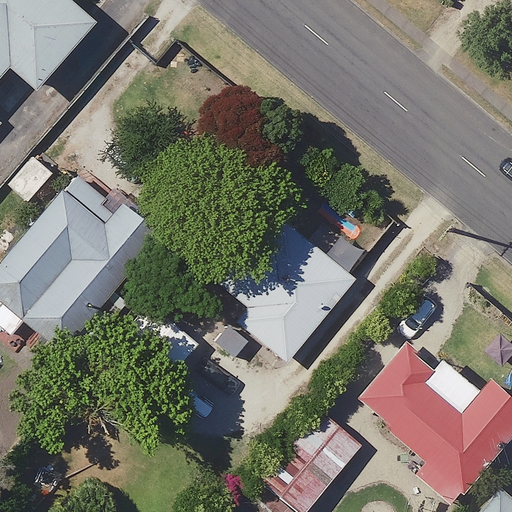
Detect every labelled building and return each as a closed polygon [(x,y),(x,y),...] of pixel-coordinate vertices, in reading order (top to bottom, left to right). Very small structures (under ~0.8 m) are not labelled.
[(86,19),(63,0),(0,0),(0,67),(26,90),(86,19)] [(0,120),(8,111),(0,104),(0,120)] [(54,187),(0,250),(0,305),(56,352),(156,233),(116,199),(97,222),(54,187)] [(229,322),(283,365),(354,278),(255,198),(194,272),(239,309),(229,322)] [(101,362),(147,400),(195,342),(149,304),(101,362)] [(437,370),(401,340),(352,397),(428,461),(417,474),(454,504),(511,435),(511,393),(493,378),(465,412),(428,381),(437,370)] [(254,477),(296,511),(298,511),(356,443),(312,407),(254,477)] [(511,511),(511,492),(502,485),(479,511),(511,511)]
